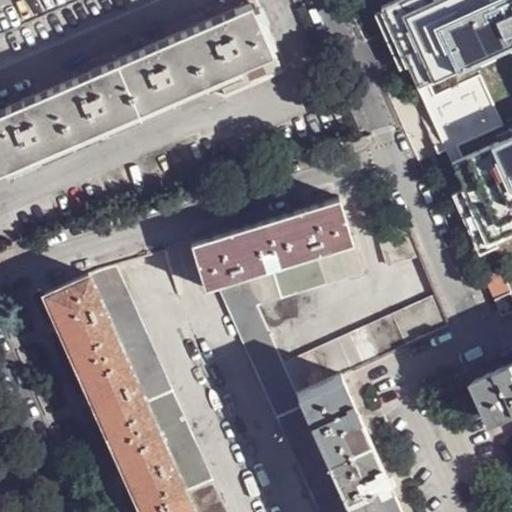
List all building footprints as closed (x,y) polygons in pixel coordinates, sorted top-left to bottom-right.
[(511,0),(393,0),(382,5),(383,9),(408,63),(446,148),(463,187),(488,241),(494,237),(511,229),(511,0)] [(0,169),(5,167),(218,76),(240,67),(274,53),(270,46),(253,8),(251,2),(0,109),(0,169)] [(259,5),(253,8),(270,46),(276,43),(259,5)] [(408,63),(383,9),(375,13),(400,67),(408,63)] [(274,53),(240,67),(243,72),(220,81),(226,95),(282,72),(274,53)] [(240,67),(218,76),(220,81),(243,72),(240,67)] [(5,167),(7,173),(220,81),(218,76),(5,167)] [(498,244),(494,237),(488,241),(463,187),(452,192),(479,253),(498,244)] [(191,240),(205,286),(220,282),(249,273),(354,240),(340,195),(191,240)] [(377,230),(387,263),(422,252),(409,221),(377,230)] [(249,273),(258,303),(363,271),(354,240),(249,273)] [(99,267),(90,272),(197,511),(228,511),(117,263),(99,267)] [(145,511),(197,511),(90,272),(46,291),(145,511)] [(232,311),(258,303),(249,273),(220,282),(232,311)] [(501,315),(511,309),(511,297),(508,291),(494,298),(501,315)] [(452,325),(439,293),(284,362),(298,390),(341,370),(342,374),(452,325)] [(232,311),(243,335),(268,325),(258,303),(232,311)] [(322,511),(351,511),(298,390),(284,362),(268,325),(243,335),(322,511)] [(511,414),(511,361),(478,377),(498,421),(511,414)] [(404,511),(342,374),(341,370),(298,390),(351,511),(404,511)]
